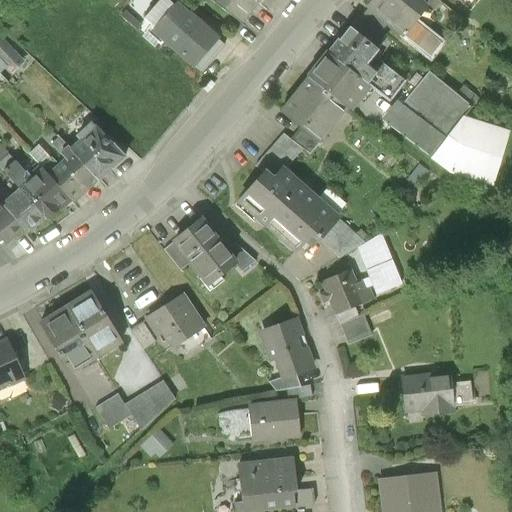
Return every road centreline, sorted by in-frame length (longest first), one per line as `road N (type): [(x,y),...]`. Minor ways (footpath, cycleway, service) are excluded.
road 1 (residential): [(348,511),(331,379),(309,314),(286,276),(176,165)]
road 2 (tertiary): [(316,0),(176,165)]
road 3 (tertiary): [(176,165),(87,236),(0,289)]
